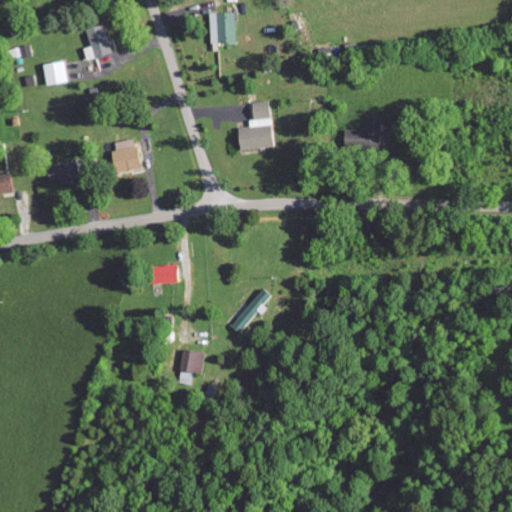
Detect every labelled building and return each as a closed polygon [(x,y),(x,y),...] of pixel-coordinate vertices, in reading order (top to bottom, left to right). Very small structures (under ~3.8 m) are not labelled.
[(239,10),(213,11),(214,41),(239,41),(239,10)] [(87,46),(89,58),(115,52),(108,22),(89,26),(93,45),(87,46)] [(34,54),(32,43),(22,45),(24,56),(34,54)] [(46,62),(50,84),(72,80),(67,58),(46,62)] [(255,101),(258,121),(242,124),(246,149),(279,143),(272,98),(255,101)] [(347,128),(348,150),(384,149),(383,112),(369,113),(369,127),(347,128)] [(116,140),(121,170),(144,166),(140,137),(116,140)] [(50,163),(55,184),(85,177),(81,157),(50,163)] [(4,191),(17,189),(15,171),(2,173),(4,191)] [(183,263),(157,264),(157,282),(184,281),(183,263)] [(235,323),(243,331),(277,294),(269,287),(235,323)] [(204,372),(208,351),(187,347),(181,381),(195,383),(197,371),(204,372)]
